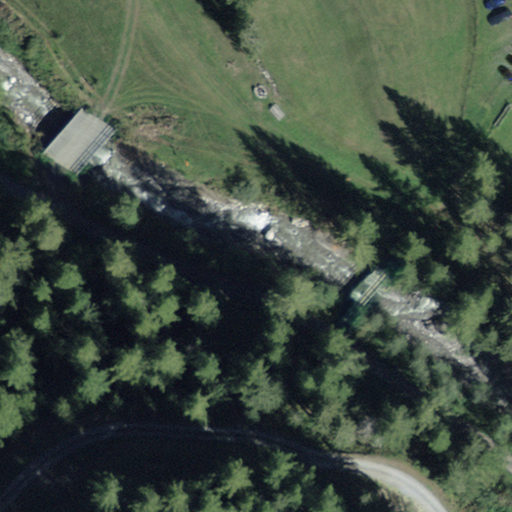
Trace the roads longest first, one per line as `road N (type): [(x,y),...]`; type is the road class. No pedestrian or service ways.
road 1 (track): [(442,511),(388,464),(340,445),(198,423),(140,425),(79,442),(0,503)]
road 2 (track): [(79,225),(326,336)]
road 3 (track): [(326,336),(449,434),(511,471)]
road 4 (track): [(135,0),(132,36),(100,115),(32,198)]
road 5 (track): [(423,218),(511,74)]
